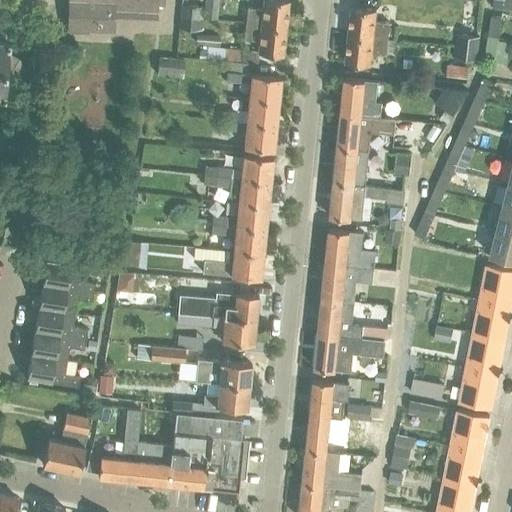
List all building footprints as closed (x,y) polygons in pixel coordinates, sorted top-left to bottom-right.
[(67,0),(66,29),(114,31),(115,16),(157,18),(157,3),(164,4),(163,0),(67,0)] [(204,0),(203,15),(216,16),(217,0),(204,0)] [(238,0),(237,22),(244,23),(285,27),(287,0),(238,0)] [(511,8),(511,0),(493,0),(492,7),(502,9),(502,7),(511,8)] [(180,5),(179,16),(201,18),(202,7),(180,5)] [(352,6),(349,33),(388,38),(390,21),(374,19),(376,8),(352,6)] [(491,15),(488,35),(498,37),(501,17),(491,15)] [(201,18),(179,16),(178,28),(199,30),(201,18)] [(0,148),(18,150),(20,127),(0,125),(0,106),(1,107),(2,93),(3,93),(4,82),(8,82),(12,81),(15,79),(18,76),(20,72),(22,67),(21,60),(19,56),(17,54),(14,51),(10,49),(6,48),(7,37),(6,37),(7,24),(0,23),(0,148)] [(285,27),(244,23),(242,39),(258,40),(257,52),(282,54),(285,27)] [(197,33),(196,42),(204,43),(204,44),(219,45),(220,35),(204,33),(204,34),(197,33)] [(388,38),(349,33),(345,61),(370,64),(371,53),(386,54),(388,38)] [(457,33),(455,45),(477,47),(479,36),(457,33)] [(498,37),(488,35),(485,55),(495,56),(498,37)] [(477,47),(455,45),(454,57),(476,59),(477,47)] [(199,49),(198,57),(240,61),(241,49),(207,46),(207,49),(199,49)] [(403,56),(403,65),(411,66),(412,57),(403,56)] [(159,57),(157,75),(182,78),(184,60),(159,57)] [(446,76),(467,78),(468,66),(447,64),(446,76)] [(225,71),(224,81),(239,82),(240,72),(225,71)] [(250,73),(248,98),(277,101),(280,76),(250,73)] [(343,78),(340,113),(361,115),(361,114),(374,116),(380,116),(382,102),(375,101),(377,81),(364,80),(343,78)] [(483,78),(473,100),(482,104),(492,82),(483,78)] [(444,88),(434,102),(445,109),(453,115),(468,91),(444,88)] [(233,119),(233,120),(245,121),(275,124),(277,101),(248,98),(246,111),(234,110),(233,119)] [(476,119),(482,104),(473,100),(466,115),(476,119)] [(221,118),(233,119),(234,110),(222,108),(221,118)] [(445,109),(439,118),(447,124),(453,115),(445,109)] [(340,113),(336,147),(357,149),(359,149),(368,150),(370,131),(372,131),(374,117),(374,116),(361,114),(361,115),(340,113)] [(374,117),(372,131),(394,133),(396,119),(374,117)] [(233,119),(221,118),(220,127),(232,129),(233,119)] [(275,124),(245,121),(243,146),(273,149),(275,124)] [(463,149),(472,128),(463,124),(454,145),(463,149)] [(457,163),(463,149),(454,145),(447,159),(457,163)] [(333,181),(333,182),(365,185),(368,150),(359,149),(357,149),(336,147),(333,181)] [(397,152),(395,173),(410,174),(411,157),(412,153),(397,152)] [(240,178),(269,181),(272,156),(242,153),(240,177),(240,178)] [(216,165),(215,175),(228,176),(229,166),(216,165)] [(452,174),(443,170),(434,189),(444,193),(452,174)] [(215,175),(214,184),(227,185),(226,191),(235,192),(235,191),(238,191),(237,202),(267,205),(269,181),(240,178),(240,177),(228,176),(215,175)] [(333,182),(329,216),(361,220),(364,196),(372,197),(386,199),(385,200),(402,202),(404,190),(402,190),(365,185),(333,182)] [(511,183),(509,182),(503,206),(511,208),(511,183)] [(436,210),(444,193),(434,189),(427,206),(436,210)] [(237,202),(235,225),(264,228),(267,205),(237,202)] [(511,208),(503,206),(496,229),(511,233),(511,208)] [(210,222),(223,224),(224,214),(211,213),(210,222)] [(432,219),(423,215),(415,233),(424,237),(432,219)] [(391,218),(391,228),(400,229),(401,218),(391,218)] [(223,224),(210,222),(209,232),(222,233),(223,224)] [(264,228),(235,225),(232,250),(262,253),(264,228)] [(328,228),(324,263),(346,266),(373,268),(375,250),(362,248),(363,231),(349,230),(328,228)] [(511,233),(496,229),(490,254),(511,259),(511,233)] [(387,230),(385,243),(397,244),(399,231),(387,230)] [(128,239),(125,263),(137,264),(140,241),(128,239)] [(231,261),(226,261),(227,250),(193,247),(191,257),(202,259),(201,271),(259,277),(262,253),(232,250),(231,261)] [(42,284),(93,292),(94,282),(80,280),(82,266),(46,260),(42,284)] [(324,263),(321,298),(342,300),(353,301),(355,281),(371,282),(373,268),(346,266),(324,263)] [(511,268),(486,263),(479,298),(511,304),(511,300),(511,268)] [(119,273),(117,290),(129,292),(131,274),(119,273)] [(211,281),(185,279),(184,294),(209,296),(211,281)] [(93,292),(42,284),(38,307),(74,313),(76,300),(91,303),(93,292)] [(178,293),(176,312),(189,313),(213,314),(223,315),(255,318),(257,294),(235,292),(215,290),(215,296),(209,296),(184,294),(178,293)] [(353,301),(342,300),(321,298),(318,332),(339,334),(384,339),(386,339),(387,327),(351,324),(353,301)] [(479,298),(473,332),(505,338),(511,304),(479,298)] [(74,313),(38,307),(34,331),(85,339),(86,329),(72,327),(74,313)] [(176,312),(175,322),(212,326),(221,327),(220,339),(252,342),(255,318),(223,315),(213,314),(189,313),(176,312)] [(437,324),(434,337),(451,341),(454,328),(437,324)] [(34,331),(31,354),(67,360),(69,348),(83,350),(85,339),(34,331)] [(339,334),(318,332),(314,368),(350,371),(352,352),(382,354),(384,339),(339,334)] [(473,332),(466,366),(498,372),(505,338),(473,332)] [(177,334),(176,346),(184,347),(191,347),(192,336),(177,334)] [(86,338),(84,347),(91,348),(93,340),(86,338)] [(184,347),(176,346),(135,343),(134,357),(183,361),(184,347)] [(67,360),(31,354),(27,378),(77,386),(79,376),(65,373),(67,360)] [(217,382),(248,385),(250,362),(196,356),(194,379),(217,380),(217,382)] [(103,361),(103,373),(114,373),(115,362),(103,361)] [(460,389),(462,367),(447,365),(445,387),(460,389)] [(498,372),(466,366),(459,401),(491,407),(498,372)] [(376,370),(375,379),(386,380),(387,371),(376,370)] [(414,377),(412,391),(442,398),(445,383),(414,377)] [(313,379),(309,414),(342,417),(344,399),(347,399),(349,382),(313,379)] [(248,385),(217,382),(216,393),(204,392),(202,403),(246,407),(248,385)] [(84,383),(82,393),(93,394),(95,385),(84,383)] [(172,400),(171,411),(174,411),(190,413),(191,402),(172,400)] [(440,406),(410,400),(407,412),(437,418),(440,406)] [(350,402),(348,417),(371,419),(372,404),(350,402)] [(89,453),(86,469),(98,470),(97,475),(133,479),(136,441),(139,409),(129,408),(125,439),(124,439),(123,456),(99,454),(89,453)] [(458,409),(451,444),(482,450),(489,415),(458,409)] [(66,440),(47,436),(41,463),(78,470),(89,416),(65,411),(62,428),(68,430),(66,440)] [(190,413),(174,411),(171,445),(167,482),(238,490),(243,436),(239,436),(241,418),(190,413)] [(309,414),(306,449),(327,451),(338,452),(339,451),(347,452),(350,418),(342,417),(309,414)] [(171,445),(136,441),(133,479),(167,482),(171,445)] [(395,444),(392,464),(393,464),(392,467),(404,469),(404,467),(408,467),(411,447),(395,444)] [(451,444),(444,478),(476,484),(482,450),(451,444)] [(327,451),(306,449),(302,483),(359,489),(361,473),(337,470),(338,452),(327,451)] [(391,470),(389,483),(401,485),(403,472),(391,470)] [(444,478),(437,511),(439,511),(469,511),(476,484),(444,478)] [(359,489),(302,483),(299,511),(326,511),(328,504),(334,505),(334,497),(357,499),(356,511),(367,511),(371,511),(374,491),(359,489)] [(0,511),(13,511),(17,498),(17,497),(0,493),(0,511)] [(63,511),(64,507),(39,502),(36,511),(63,511)]
